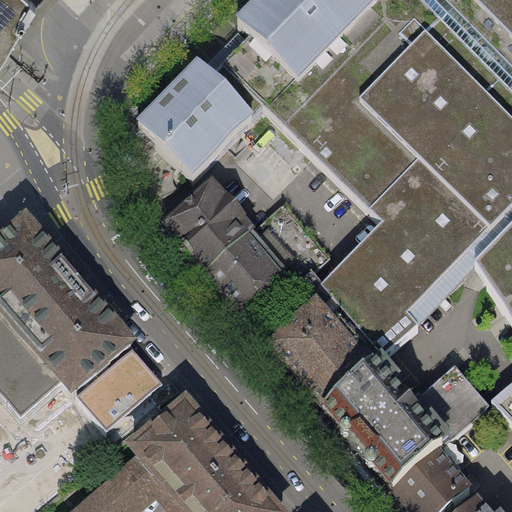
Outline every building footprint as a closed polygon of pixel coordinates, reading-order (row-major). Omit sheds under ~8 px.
[(0,0),(0,49),(1,48),(19,11),(23,0),(0,0)] [(511,0),(268,0),(168,103),(142,129),(196,188),(262,118),(381,230),(315,301),(321,309),(377,373),(511,222),(511,0)] [(205,279),(245,245),(255,236),(213,187),(163,230),(205,279)] [(0,400),(22,426),(63,390),(73,401),(86,390),(108,371),(133,350),(80,289),(27,228),(0,251),(0,400)] [(511,236),(476,274),(511,329),(511,392),(492,410),(511,430),(511,236)] [(205,279),(253,335),(293,301),(245,245),(205,279)] [(321,309),(270,353),(326,417),(367,382),(377,373),(321,309)] [(78,403),(107,438),(163,389),(149,372),(133,355),(111,375),(89,394),(78,403)] [(367,382),(326,417),(328,420),(395,495),(448,450),(489,414),(486,411),(455,375),(401,422),(370,385),(367,382)] [(282,511),(248,471),(193,406),(133,457),(140,465),(84,511),(147,511),(157,504),(164,511),(282,511)] [(58,500),(98,461),(78,441),(38,480),(58,500)] [(448,450),(395,495),(409,511),(452,511),(471,495),(461,484),(471,476),(448,450)]
